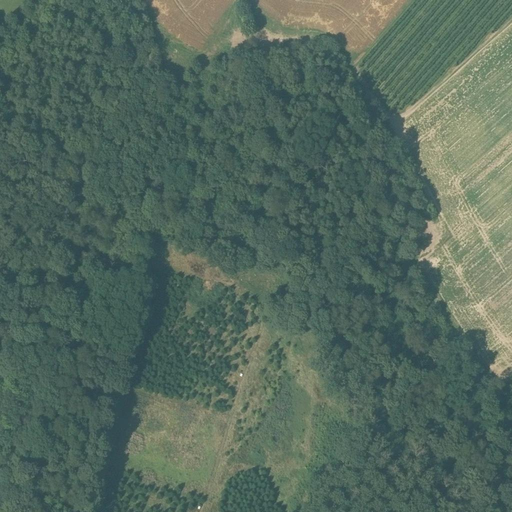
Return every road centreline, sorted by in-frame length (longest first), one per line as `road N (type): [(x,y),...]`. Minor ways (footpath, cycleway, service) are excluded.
road 1 (track): [(0,511),(36,361),(38,316),(22,281)]
road 2 (track): [(202,511),(264,317)]
